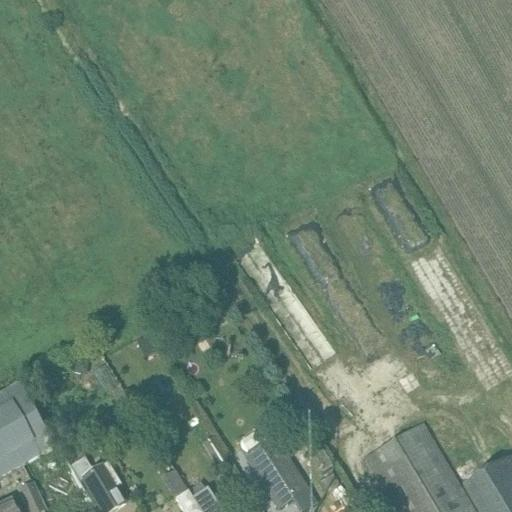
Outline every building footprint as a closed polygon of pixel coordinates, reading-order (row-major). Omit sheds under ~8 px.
[(180,372),(175,376),(182,386),(188,382),(180,372)] [(0,481),(52,453),(18,390),(0,399),(0,481)] [(366,460),(396,511),(473,511),(423,426),(366,460)] [(203,446),(218,466),(229,458),(215,438),(203,446)] [(245,458),(279,511),(310,492),(276,438),(245,458)] [(69,458),(76,473),(87,467),(79,453),(69,458)] [(511,511),(511,459),(464,490),(477,511),(511,511)] [(119,487),(122,486),(109,463),(81,479),(99,511),(116,511),(129,505),(119,487)] [(18,491),(27,511),(46,511),(48,511),(35,483),(18,491)] [(221,511),(208,490),(193,500),(200,511),(221,511)] [(189,493),(176,501),(183,511),(200,511),(193,500),(189,493)]
